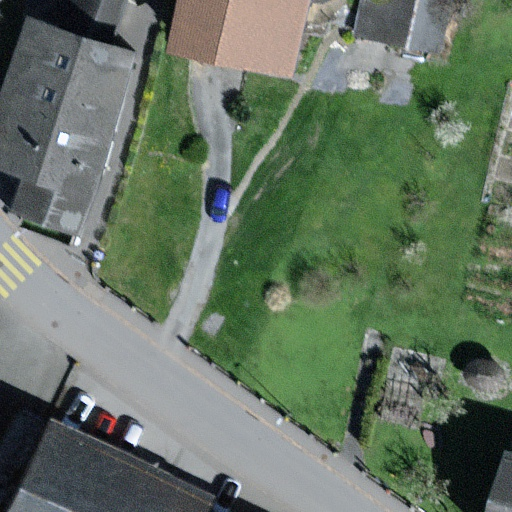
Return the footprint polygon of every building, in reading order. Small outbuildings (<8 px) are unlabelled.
[(127,0),(73,0),(64,28),(44,21),(41,29),(0,148),(0,153),(41,167),(38,176),(30,199),(87,218),(140,63),(145,50),(114,39),(127,0)] [(312,0),(196,0),(188,44),(300,65),(312,0)] [(447,0),(368,0),(363,29),(440,43),(447,0)] [(51,419),(6,511),(205,511),(213,496),(51,419)] [(511,511),(511,482),(503,511),(511,511)]
